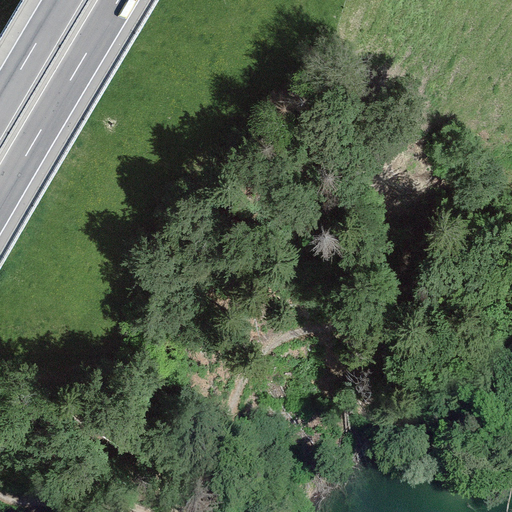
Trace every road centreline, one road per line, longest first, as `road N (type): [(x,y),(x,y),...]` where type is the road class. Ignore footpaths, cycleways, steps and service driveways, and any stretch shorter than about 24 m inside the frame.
road 1 (motorway): [(0,199),(119,0)]
road 2 (motorway): [(62,0),(0,104)]
